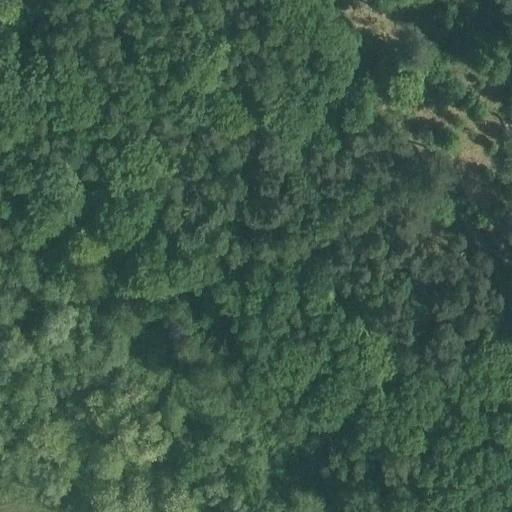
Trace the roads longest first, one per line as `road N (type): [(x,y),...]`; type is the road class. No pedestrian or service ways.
road 1 (track): [(511,313),(379,109)]
road 2 (track): [(379,109),(315,0)]
